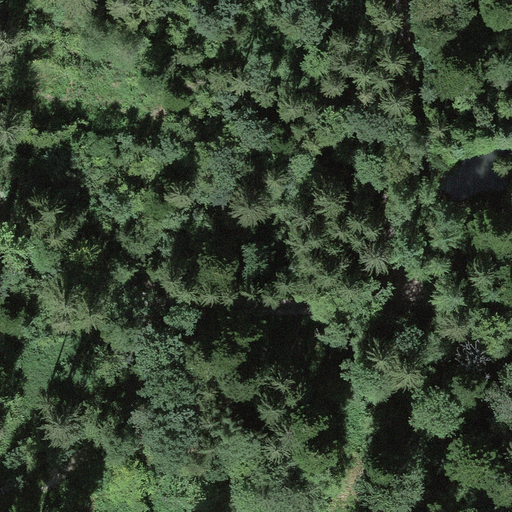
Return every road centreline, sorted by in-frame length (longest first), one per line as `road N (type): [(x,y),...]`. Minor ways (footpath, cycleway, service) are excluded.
road 1 (track): [(0,212),(93,275),(165,292),(511,308)]
road 2 (track): [(373,299),(399,186),(403,0)]
road 3 (track): [(165,292),(160,332),(106,432),(57,475)]
